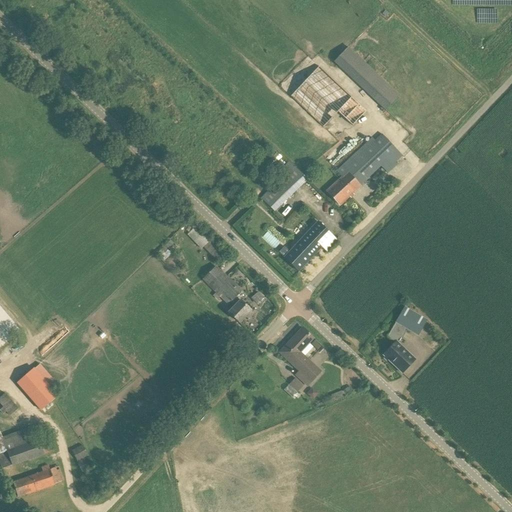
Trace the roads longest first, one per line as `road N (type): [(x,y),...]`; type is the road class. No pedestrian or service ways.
road 1 (unclassified): [(295,302),(0,20)]
road 2 (unclassified): [(295,302),(511,78)]
road 3 (unclassified): [(510,511),(295,302)]
road 4 (unclassified): [(100,511),(295,302)]
